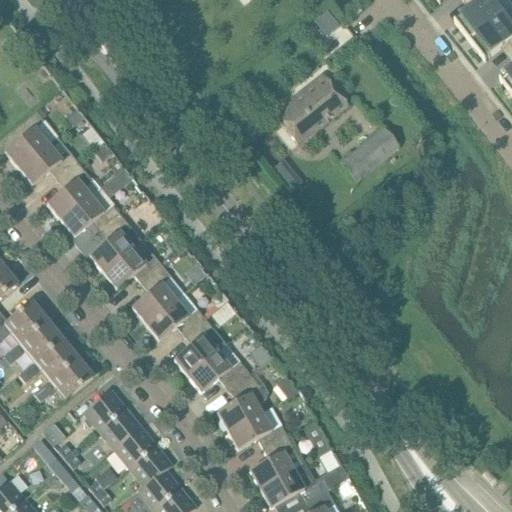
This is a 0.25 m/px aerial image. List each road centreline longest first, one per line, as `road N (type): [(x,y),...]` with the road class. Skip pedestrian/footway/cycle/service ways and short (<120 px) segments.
road 1 (secondary): [(428,476),(107,49)]
road 2 (residential): [(233,511),(189,434),(0,202)]
road 3 (residential): [(401,0),(511,148)]
